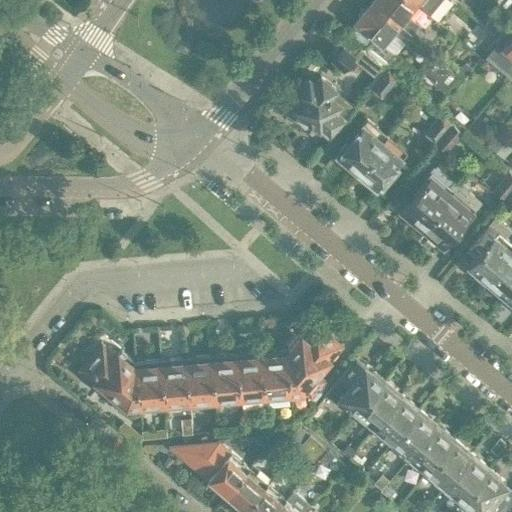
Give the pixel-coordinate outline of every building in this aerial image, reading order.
[(411,31),(373,0),(371,0),(365,8),(362,8),(358,13),(358,16),(355,19),(374,34),(381,40),(391,29),(404,39),(411,31)] [(373,0),(411,31),(418,23),(405,12),(415,0),(414,0),(373,0)] [(506,11),(497,3),(483,21),(492,29),(506,11)] [(511,73),(511,72),(511,31),(502,43),(497,39),(486,51),(511,73)] [(374,34),(366,43),(387,61),(395,52),(381,40),(374,34)] [(341,45),(337,41),(328,52),(332,56),(331,57),(343,68),(345,65),(355,54),(342,43),(341,45)] [(384,66),(361,46),(355,54),(345,65),(369,85),(384,66)] [(435,54),(421,70),(444,89),(457,73),(435,54)] [(464,61),(458,69),(464,74),(470,66),(464,61)] [(386,67),(370,86),(382,96),(398,76),(386,67)] [(308,76),(290,98),(297,103),(289,113),(303,125),(305,123),(315,131),(339,102),(338,101),(343,95),(334,88),(335,87),(321,75),(315,82),(308,76)] [(435,140),(451,120),(440,111),(435,117),(424,131),(435,140)] [(382,138),(372,130),(376,124),(366,116),(337,151),(344,156),(343,158),(356,169),(382,138)] [(475,118),(467,128),(466,129),(482,142),(493,129),(477,116),(475,118)] [(451,120),(435,140),(445,149),(462,129),(451,120)] [(511,143),(497,134),(489,145),(505,156),(511,146),(511,143)] [(382,138),(356,169),(369,180),(371,179),(377,184),(406,150),(396,141),(392,147),(382,138)] [(420,226),(458,180),(436,162),(421,181),(400,206),(410,214),(410,218),(420,226)] [(493,188),(503,196),(511,185),(511,172),(509,169),(493,188)] [(465,218),(475,206),(481,199),(458,180),(420,226),(430,235),(434,234),(443,242),(464,217),(465,218)] [(494,214),(467,247),(476,253),(468,263),(476,269),(476,272),(485,280),(511,248),(511,242),(504,235),(510,227),(494,214)] [(511,248),(485,280),(495,288),(498,288),(505,294),(511,285),(511,248)] [(304,337),(298,331),(285,347),(290,390),(301,389),(311,397),(326,378),(317,371),(336,349),(329,344),(334,338),(315,323),(304,337)] [(102,342),(86,361),(92,366),(87,372),(111,391),(108,395),(129,412),(140,411),(140,407),(135,360),(121,348),(115,354),(102,342)] [(285,347),(260,349),(264,397),(290,394),(290,390),(285,347)] [(260,349),(235,351),(239,399),(264,397),(260,349)] [(235,351),(210,353),(214,401),(239,399),(235,351)] [(210,353),(185,355),(189,403),(214,401),(210,353)] [(185,355),(159,357),(164,405),(189,403),(185,355)] [(357,409),(384,378),(375,370),(372,370),(355,356),(340,375),(327,390),(346,406),(349,402),(357,409)] [(159,357),(135,360),(140,407),(164,405),(159,357)] [(393,385),(384,378),(357,409),(366,416),(363,420),(372,428),(400,394),(393,388),(393,385)] [(407,400),(400,394),(372,428),(381,435),(384,432),(392,439),(419,407),(410,399),(407,400)] [(428,415),(419,407),(392,439),(401,446),(398,450),(407,457),(435,423),(428,418),(428,415)] [(283,413),(284,425),(292,425),(291,413),(283,413)] [(442,429),(435,423),(407,457),(416,465),(419,461),(427,468),(454,436),(445,429),(442,429)] [(135,429),(129,437),(135,442),(141,435),(135,429)] [(325,446),(309,432),(298,445),(313,459),(325,446)] [(463,444),(454,436),(427,468),(436,475),(433,479),(441,486),(470,452),(463,447),(463,444)] [(218,440),(180,443),(182,456),(189,462),(198,457),(208,476),(207,477),(226,493),(249,466),(218,440)] [(477,458),(470,452),(441,486),(451,494),(454,490),(463,497),(489,466),(480,458),(477,458)] [(352,469),(345,463),(340,469),(347,475),(352,469)] [(249,466),(226,493),(245,508),(267,481),(249,466)] [(472,511),(498,511),(511,496),(511,494),(502,486),(506,482),(498,476),(498,473),(489,466),(463,497),(471,504),(468,508),(472,511)] [(378,475),(372,481),(380,488),(386,482),(378,475)] [(267,481),(245,508),(249,511),(272,511),(286,496),(267,481)] [(286,496),(272,511),(303,511),(304,511),(286,496)] [(415,511),(420,511),(426,505),(419,499),(411,508),(415,511)] [(511,511),(511,502),(503,511),(511,511)]
